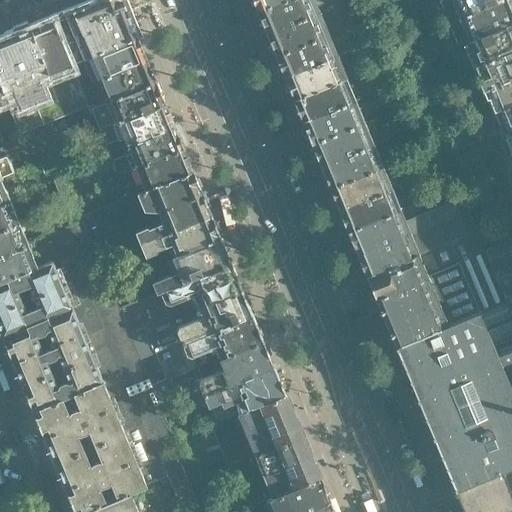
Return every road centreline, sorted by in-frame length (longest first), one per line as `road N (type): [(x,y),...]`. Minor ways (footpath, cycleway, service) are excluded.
road 1 (tertiary): [(418,511),(207,0)]
road 2 (tertiary): [(165,0),(374,511)]
